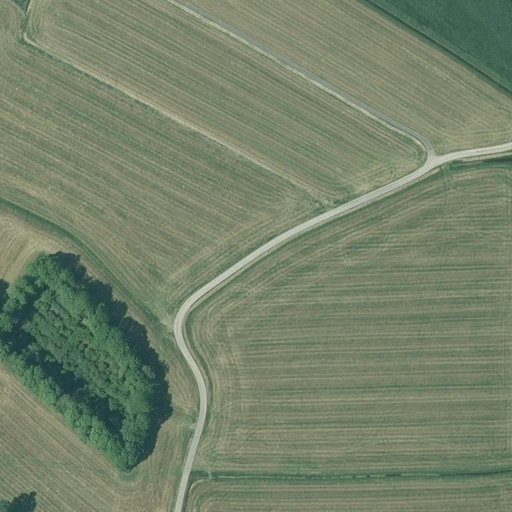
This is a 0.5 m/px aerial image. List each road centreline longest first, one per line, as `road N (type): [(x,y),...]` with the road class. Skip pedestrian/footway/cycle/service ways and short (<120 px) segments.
road 1 (unclassified): [(431,158),(412,177),(275,242),(181,311),(178,339),(203,398),(180,511)]
road 2 (track): [(178,0),(422,138),(431,158)]
